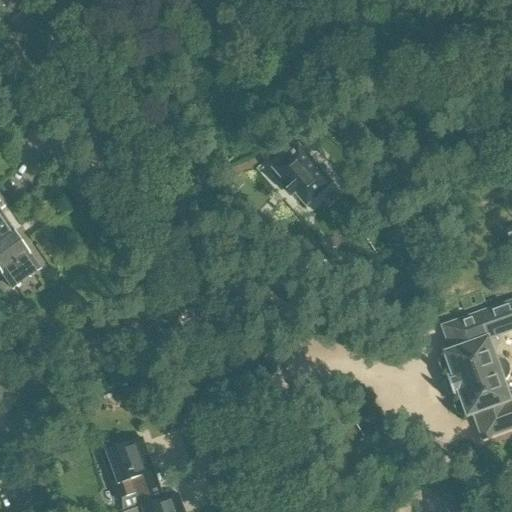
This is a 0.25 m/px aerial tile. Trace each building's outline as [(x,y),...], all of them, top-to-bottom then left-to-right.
[(303,206),(326,184),(294,149),(270,170),(282,183),(278,186),(288,196),(291,193),(303,206)] [(0,275),(10,291),(39,271),(0,214),(0,275)] [(377,250),(391,242),(378,221),(360,232),(369,246),(373,244),(377,250)] [(459,299),(463,311),(484,304),(480,291),(459,299)] [(509,373),(508,367),(505,363),(500,360),(494,359),(487,340),(507,333),(511,331),(511,302),(441,328),(450,352),(443,355),(444,358),(440,360),(438,364),(438,369),(441,372),(445,374),(450,373),(452,380),(447,382),(452,395),(457,393),(459,400),(455,403),(453,407),(453,411),(456,415),(460,416),(465,416),(466,419),(473,416),(482,441),(511,429),(511,400),(509,402),(503,383),(507,379),(509,373)] [(136,495),(157,487),(152,474),(153,473),(140,439),(104,452),(113,475),(109,476),(118,500),(122,500),(122,511),(130,511),(141,508),(136,495)] [(157,487),(136,495),(141,508),(130,511),(182,511),(176,495),(162,500),(157,487)]
